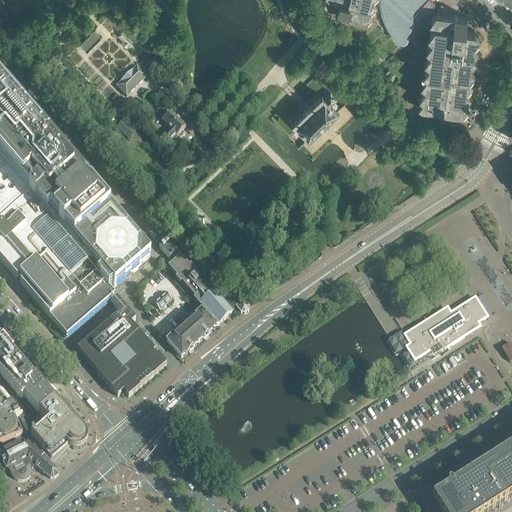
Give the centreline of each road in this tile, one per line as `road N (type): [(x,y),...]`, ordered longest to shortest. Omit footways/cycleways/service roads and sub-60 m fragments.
road 1 (tertiary): [(134,429),(231,345),(486,163)]
road 2 (secondary): [(511,406),(346,511)]
road 3 (tertiary): [(93,402),(0,299)]
